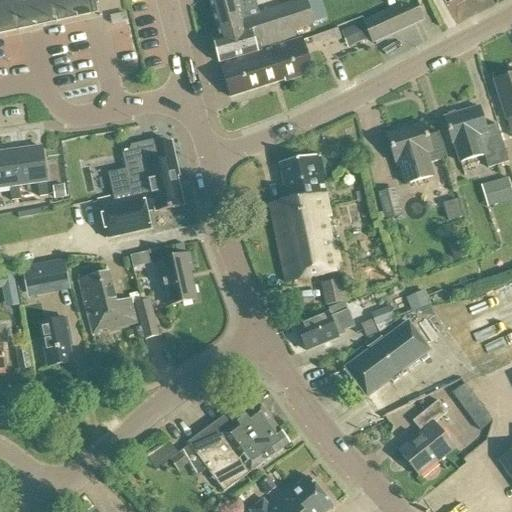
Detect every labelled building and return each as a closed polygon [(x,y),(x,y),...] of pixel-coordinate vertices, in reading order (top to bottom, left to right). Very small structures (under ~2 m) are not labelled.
[(0,0),(0,35),(93,16),(89,0),(0,0)] [(257,53),(261,52),(260,49),(295,38),(293,32),(314,25),(307,2),(286,8),(285,6),(259,15),(254,0),(207,0),(218,38),(250,29),(257,53)] [(373,44),(421,21),(412,2),(363,25),(373,44)] [(340,32),(347,49),(367,41),(360,24),(340,32)] [(219,65),(257,53),(250,29),(218,38),(218,39),(212,41),(219,65)] [(302,39),(274,48),(261,52),(257,53),(219,65),(229,99),(283,82),(284,84),(312,75),(302,39)] [(511,77),(493,83),(506,121),(511,140),(511,139),(511,77)] [(444,120),(452,146),(453,146),(458,165),(483,157),(487,171),(508,165),(496,127),(485,130),(478,109),(444,120)] [(434,178),(430,165),(446,160),(438,135),(426,138),(422,126),(386,137),(394,164),(397,164),(404,188),(434,178)] [(108,175),(113,199),(98,202),(106,240),(149,231),(145,214),(154,212),(155,214),(182,208),(175,177),(179,177),(171,143),(121,154),(125,171),(108,175)] [(13,153),(18,188),(36,185),(38,199),(47,198),(45,183),(46,183),(41,150),(13,153)] [(13,153),(0,155),(0,189),(8,189),(10,203),(19,202),(17,188),(18,188),(13,153)] [(324,196),(329,195),(327,184),(325,185),(319,157),(279,166),(287,203),(269,207),(286,285),(341,274),(324,196)] [(511,190),(508,178),(480,187),(487,209),(511,200),(511,190)] [(64,187),(53,189),(54,199),(66,198),(64,187)] [(402,217),(394,190),(377,194),(385,222),(402,217)] [(449,247),(454,263),(469,258),(464,242),(449,247)] [(135,268),(153,266),(151,251),(133,253),(135,268)] [(167,308),(195,302),(188,274),(192,273),(188,257),(157,264),(167,308)] [(37,265),(43,294),(67,288),(61,260),(37,265)] [(13,271),(0,273),(0,287),(15,285),(13,271)] [(91,337),(134,326),(128,301),(114,305),(106,275),(77,283),(91,337)] [(340,275),(322,279),(323,284),(320,284),(325,307),(327,306),(330,316),(346,311),(344,303),(348,302),(345,290),(347,289),(345,279),(341,280),(340,275)] [(424,294),(407,301),(412,313),(429,306),(424,294)] [(151,308),(156,307),(154,300),(149,301),(149,300),(133,304),(143,340),(158,336),(151,308)] [(375,328),(393,321),(389,309),(370,316),(375,328)] [(336,336),(354,329),(347,312),(329,319),(327,316),(295,329),(300,339),(298,342),(301,349),(304,350),(305,353),(337,340),(336,336)] [(46,369),(71,364),(68,348),(70,348),(65,322),(38,327),(46,369)] [(361,326),(366,339),(377,335),(372,322),(361,326)] [(365,349),(368,353),(342,372),(350,383),(353,380),(366,398),(390,381),(409,407),(426,398),(407,373),(405,370),(428,352),(407,323),(383,342),(380,338),(365,349)] [(27,347),(14,350),(16,358),(29,356),(27,347)] [(464,386),(451,395),(459,404),(471,395),(464,386)] [(418,477),(453,449),(433,424),(446,414),(437,402),(412,423),(421,434),(398,452),(418,477)] [(492,423),(479,405),(466,415),(480,432),(492,423)] [(287,446),(276,431),(259,408),(241,422),(232,411),(186,445),(222,494),(287,446)] [(511,478),(511,450),(499,460),(511,478)] [(179,456),(170,463),(177,473),(186,466),(179,456)] [(249,511),(327,511),(331,509),(329,506),(329,504),(326,500),(323,499),(307,479),(286,496),(283,493),(266,506),(263,502),(249,511)] [(265,496),(276,488),(268,479),(258,486),(265,496)]
